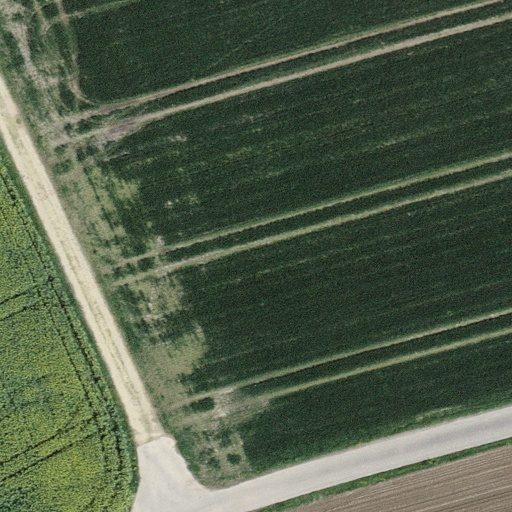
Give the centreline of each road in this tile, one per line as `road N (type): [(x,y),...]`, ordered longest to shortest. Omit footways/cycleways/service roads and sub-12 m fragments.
road 1 (track): [(182,511),(0,113)]
road 2 (unclassified): [(511,428),(214,511)]
